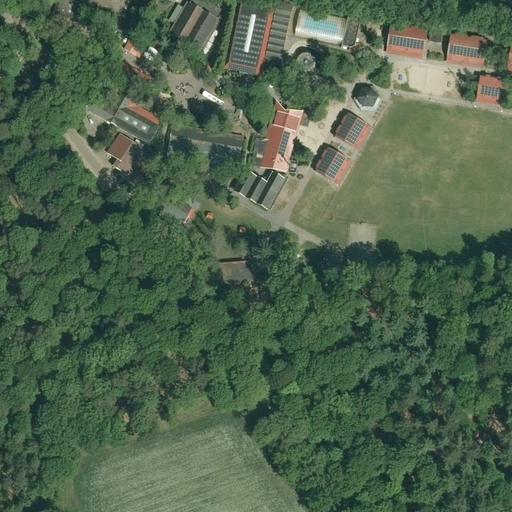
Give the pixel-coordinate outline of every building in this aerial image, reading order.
[(59,0),(53,17),(85,23),(86,17),(114,22),(112,28),(128,31),(134,0),(59,0)] [(254,0),(237,0),(223,71),(262,79),(262,77),(266,78),(269,76),(270,72),(271,70),(272,64),(280,69),(293,8),(254,0)] [(186,7),(170,34),(200,51),(215,24),(208,20),(209,19),(186,6),(186,7)] [(423,56),(426,31),(427,31),(391,25),(387,50),(423,56)] [(157,31),(150,43),(160,49),(167,37),(157,31)] [(430,32),(429,42),(442,44),(443,34),(430,32)] [(483,65),(487,40),(452,35),(448,60),(483,65)] [(143,46),(131,38),(124,49),(136,57),(143,46)] [(309,63),(318,52),(307,43),(298,55),(309,63)] [(166,57),(171,61),(179,47),(173,44),(166,57)] [(86,111),(149,146),(159,127),(127,109),(143,81),(132,74),(132,75),(120,69),(113,81),(125,87),(118,100),(112,111),(92,100),(86,111)] [(503,103),(506,80),(481,76),(477,99),(503,103)] [(371,93),(362,93),(358,102),(363,109),(371,109),(375,100),(371,93)] [(305,115),(303,114),(286,113),(280,106),(277,109),(270,131),(267,142),(256,140),(251,168),(296,175),(298,163),(290,161),(291,153),(299,128),(308,130),(312,114),(306,113),(305,115)] [(355,150),(368,127),(347,115),(334,137),(355,150)] [(168,154),(239,166),(243,138),(173,126),(168,154)] [(137,189),(159,158),(146,149),(144,153),(120,136),(106,154),(117,162),(112,168),(120,173),(118,176),(137,189)] [(349,162),(327,149),(314,171),(336,184),(349,162)] [(264,210),(281,180),(275,176),(259,182),(244,174),(235,190),(245,195),(243,198),(264,210)] [(149,215),(179,232),(190,214),(181,209),(179,212),(157,200),(149,215)] [(282,261),(220,266),(221,286),(284,281),(282,261)] [(315,268),(318,276),(329,271),(326,264),(315,268)]
